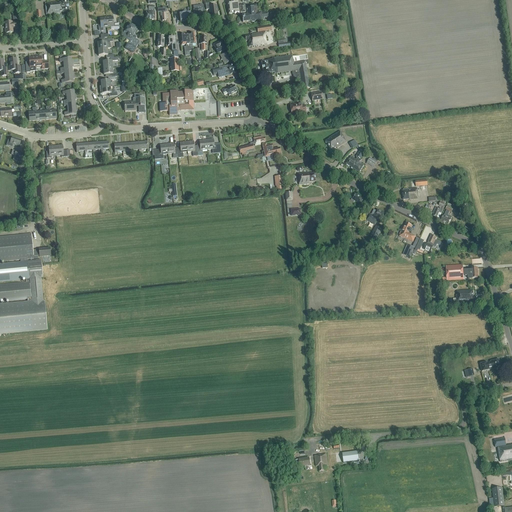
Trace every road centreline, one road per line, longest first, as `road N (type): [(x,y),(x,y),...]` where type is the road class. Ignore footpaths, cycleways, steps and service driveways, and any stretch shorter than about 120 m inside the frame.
road 1 (unclassified): [(511,344),(474,245),(252,121)]
road 2 (tertiary): [(252,121),(250,81),(226,34),(150,27),(106,0)]
road 3 (unclassified): [(376,437),(458,429),(462,391),(511,384)]
road 4 (tertiary): [(252,121),(129,128),(106,120)]
